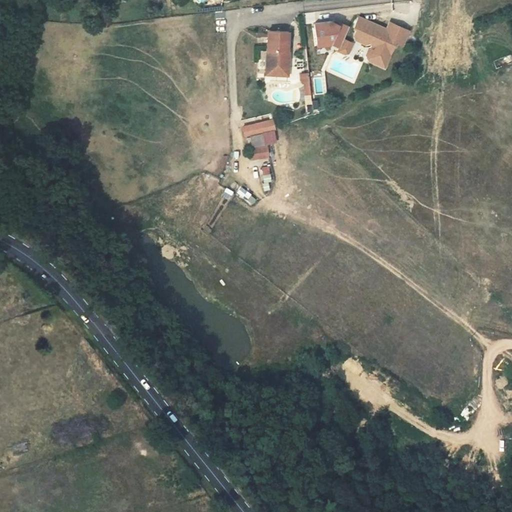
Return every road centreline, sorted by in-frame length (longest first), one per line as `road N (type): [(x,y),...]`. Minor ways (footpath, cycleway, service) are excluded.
road 1 (track): [(239,15),(233,105),(243,166),(268,202),(361,249),(470,331),(511,345)]
road 2 (primary): [(0,244),(25,258),(233,511)]
road 3 (residential): [(367,0),(239,15)]
